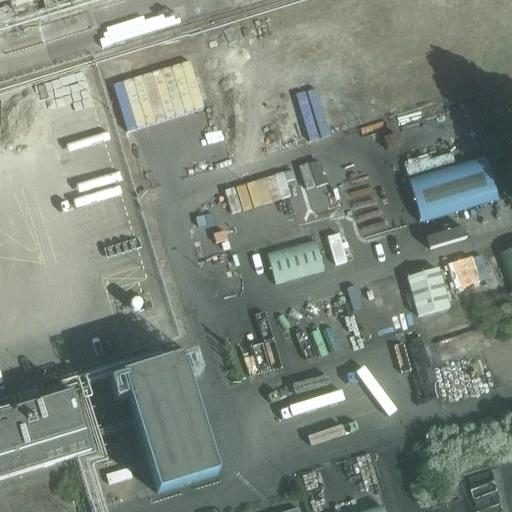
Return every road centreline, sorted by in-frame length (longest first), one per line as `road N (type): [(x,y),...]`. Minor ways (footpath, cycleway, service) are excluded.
road 1 (unknown): [(211,339),(174,223),(193,194),(362,142),(407,256)]
road 2 (unclassified): [(177,511),(511,397)]
road 3 (unknown): [(251,488),(227,405),(351,368),(363,379),(384,441)]
road 4 (unknown): [(211,339),(407,256)]
